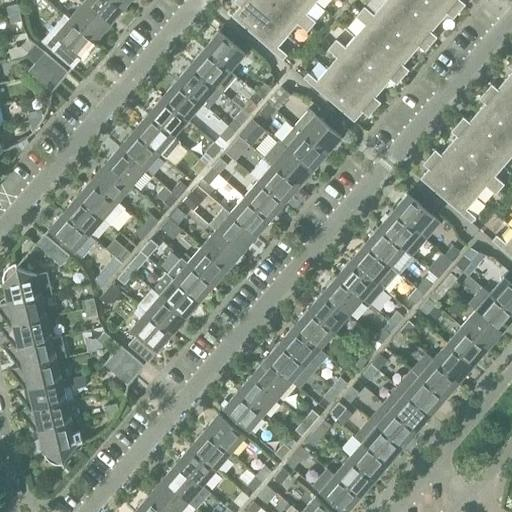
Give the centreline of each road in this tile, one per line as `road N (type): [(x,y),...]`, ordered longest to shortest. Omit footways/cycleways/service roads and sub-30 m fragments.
road 1 (residential): [(86,511),(511,14)]
road 2 (residential): [(0,227),(196,0)]
road 3 (residential): [(511,374),(432,467)]
